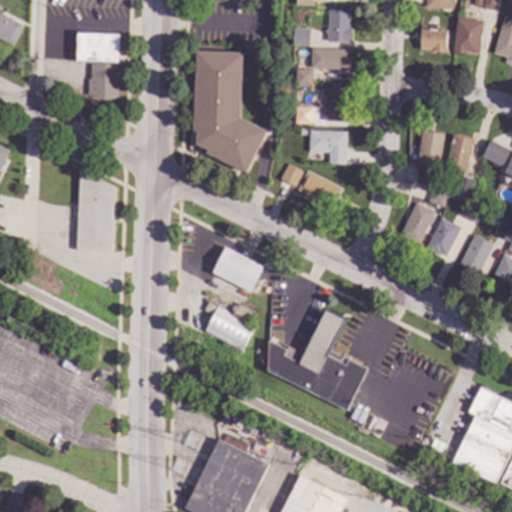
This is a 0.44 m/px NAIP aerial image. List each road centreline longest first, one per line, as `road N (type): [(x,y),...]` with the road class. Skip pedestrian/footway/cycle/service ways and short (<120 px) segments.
road 1 (residential): [(511,348),(0,91)]
road 2 (tertiary): [(143,511),(155,0)]
road 3 (residential): [(353,268),(382,198),(392,0)]
road 4 (residential): [(121,511),(0,466)]
road 5 (residential): [(511,106),(390,89)]
